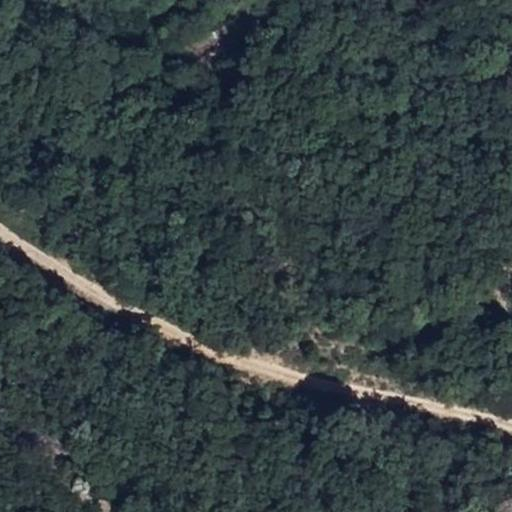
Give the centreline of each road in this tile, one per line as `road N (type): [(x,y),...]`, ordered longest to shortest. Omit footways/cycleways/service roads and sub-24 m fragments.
road 1 (track): [(0,227),(185,340),(317,387),(511,430)]
road 2 (track): [(511,98),(426,0)]
